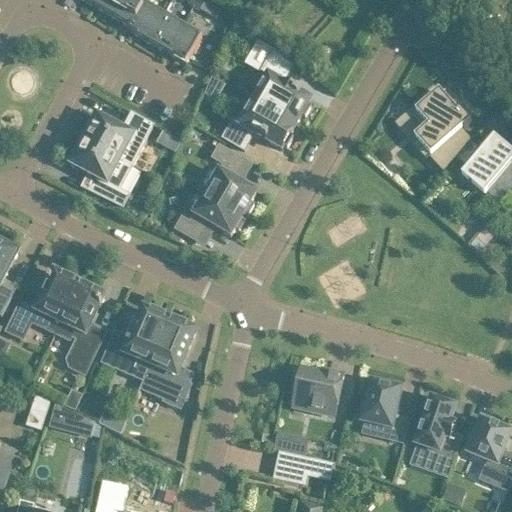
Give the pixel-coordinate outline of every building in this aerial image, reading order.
[(99,0),(78,0),(94,9),(99,0)] [(123,0),(99,0),(94,9),(112,20),(123,0)] [(140,0),(123,0),(113,20),(131,30),(129,34),(130,34),(147,4),(140,0)] [(194,9),(198,0),(190,0),(188,5),(194,9)] [(205,3),(199,0),(198,0),(194,9),(200,12),(205,3)] [(147,4),(130,34),(148,45),(164,17),(146,7),(148,4),(147,4)] [(167,56),(183,28),(164,17),(148,45),(167,56)] [(202,39),(183,28),(167,56),(186,67),(202,39)] [(274,54),(249,97),(296,128),(302,118),(305,120),(312,109),(308,107),(310,104),(300,98),(300,97),(283,87),(293,69),(274,54)] [(462,131),(471,123),(460,111),(457,113),(439,93),(416,114),(428,128),(415,140),(430,158),(428,159),(444,176),(472,142),(462,131)] [(296,128),(249,97),(223,141),(244,153),(254,136),(263,141),(262,142),(267,145),(267,144),(282,152),(284,149),(287,151),(294,140),(290,138),(296,128)] [(86,140),(84,143),(133,169),(146,145),(145,144),(154,127),(133,115),(123,131),(97,118),(92,130),(89,128),(83,139),(86,140)] [(507,150),(494,139),(462,178),(485,197),(487,195),(489,197),(500,184),(511,195),(511,194),(511,145),(507,150)] [(120,193),(133,169),(84,143),(83,146),(80,145),(74,155),(77,157),(71,168),(97,182),(90,194),(123,210),(129,198),(120,193)] [(232,182),(244,162),(219,148),(212,161),(223,168),(207,196),(247,220),(255,207),(251,205),(256,196),(232,182)] [(247,220),(207,196),(190,224),(182,220),(175,232),(196,244),(207,225),(231,239),(236,231),(240,233),(247,220)] [(18,256),(6,250),(8,248),(0,243),(0,318),(2,319),(18,290),(4,282),(18,256)] [(56,337),(80,287),(77,285),(79,282),(67,277),(65,280),(55,275),(51,283),(50,282),(48,287),(49,287),(41,302),(27,295),(7,335),(23,342),(32,325),(56,337)] [(84,285),(83,288),(80,287),(56,337),(70,344),(72,339),(78,342),(68,363),(70,371),(85,378),(106,335),(91,328),(100,311),(101,311),(103,307),(102,306),(105,299),(95,294),(96,291),(84,285)] [(144,383),(169,324),(144,313),(132,342),(116,335),(103,366),(144,383)] [(169,324),(144,383),(140,391),(165,402),(164,405),(181,412),(191,388),(189,387),(193,377),(180,372),(196,335),(169,324)] [(311,414),(335,419),(344,378),(330,375),(329,378),(301,372),(294,406),(312,410),(311,414)] [(404,447),(411,423),(396,419),(402,392),(400,391),(401,388),(388,385),(387,388),(372,385),(366,409),(363,408),(359,422),(363,423),(362,426),(391,433),(389,443),(404,447)] [(110,387),(103,402),(126,412),(132,397),(110,387)] [(72,393),(64,409),(75,414),(83,398),(72,393)] [(450,474),(450,473),(462,439),(451,435),(454,427),(450,426),(455,411),(451,409),(453,405),(438,400),(436,404),(432,402),(417,447),(432,453),(428,466),(450,474)] [(38,401),(33,415),(48,420),(53,406),(38,401)] [(100,428),(121,437),(127,424),(106,415),(100,428)] [(503,454),(511,436),(496,430),(498,426),(486,421),(485,425),(482,424),(479,432),(472,430),(467,440),(474,443),(469,456),(488,464),(480,483),(508,494),(511,484),(511,456),(510,455),(509,457),(503,454)] [(114,451),(102,448),(98,468),(109,470),(114,451)] [(279,455),(273,482),(307,489),(312,462),(279,455)] [(0,503),(9,477),(0,473),(0,503)] [(103,483),(96,511),(124,511),(127,500),(129,489),(103,483)]
